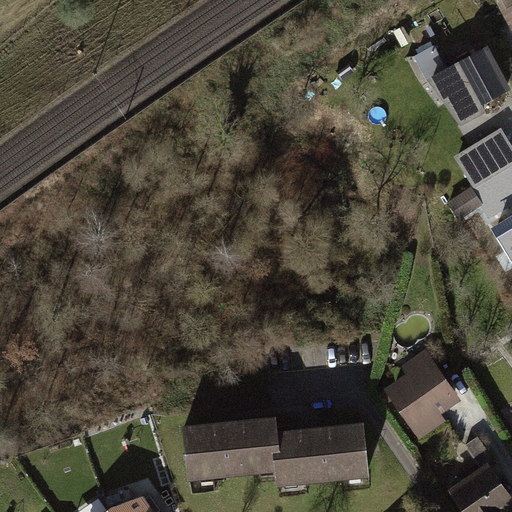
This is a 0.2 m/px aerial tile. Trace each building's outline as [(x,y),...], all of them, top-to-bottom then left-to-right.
[(511,0),(497,0),(511,26),(511,0)] [(490,49),(438,77),(459,115),(510,88),(490,49)] [(472,186),(475,190),(511,167),(511,147),(501,130),(455,158),(472,186)] [(484,206),(475,190),(472,186),(448,204),(459,221),(484,206)] [(511,219),(497,229),(511,254),(511,219)] [(410,375),(390,390),(424,436),(465,406),(426,353),(405,368),(410,375)] [(280,416),(184,426),(189,475),(273,466),(275,486),(369,477),(363,424),(281,433),(280,416)] [(511,495),(489,466),(451,495),(464,511),(490,511),(511,496),(511,495)] [(101,511),(157,511),(145,496),(111,505),(101,511)]
